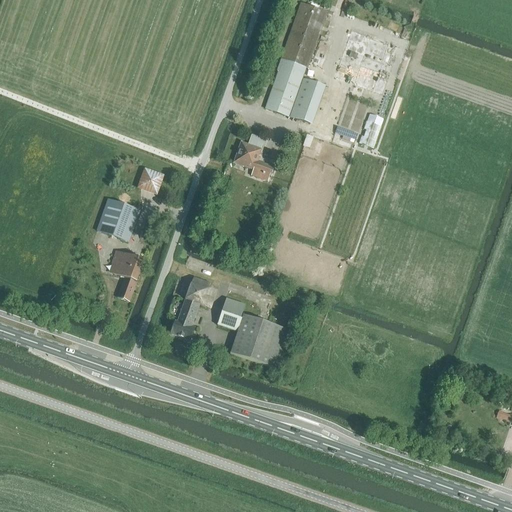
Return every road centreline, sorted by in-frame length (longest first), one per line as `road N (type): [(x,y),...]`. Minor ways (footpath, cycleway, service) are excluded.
road 1 (primary): [(511,509),(128,376)]
road 2 (unclassified): [(128,376),(260,0)]
road 3 (unclassified): [(356,511),(0,387)]
road 4 (primary): [(128,376),(0,331)]
